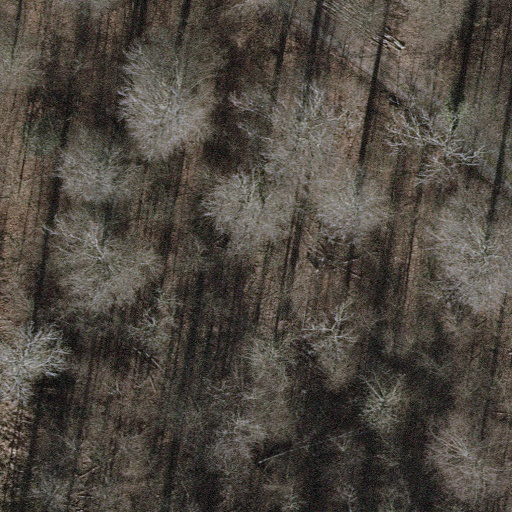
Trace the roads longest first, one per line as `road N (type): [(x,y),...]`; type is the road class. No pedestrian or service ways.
road 1 (track): [(0,29),(335,28)]
road 2 (track): [(294,0),(427,90),(511,171)]
